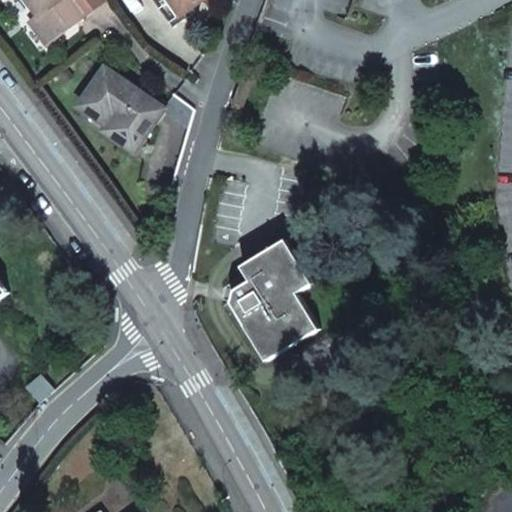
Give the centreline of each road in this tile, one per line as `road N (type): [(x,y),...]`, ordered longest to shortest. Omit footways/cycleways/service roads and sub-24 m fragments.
road 1 (residential): [(155,318),(226,58),(250,0)]
road 2 (tertiary): [(155,318),(0,105)]
road 3 (residential): [(0,490),(64,406),(155,318)]
road 4 (tertiary): [(260,511),(155,318)]
